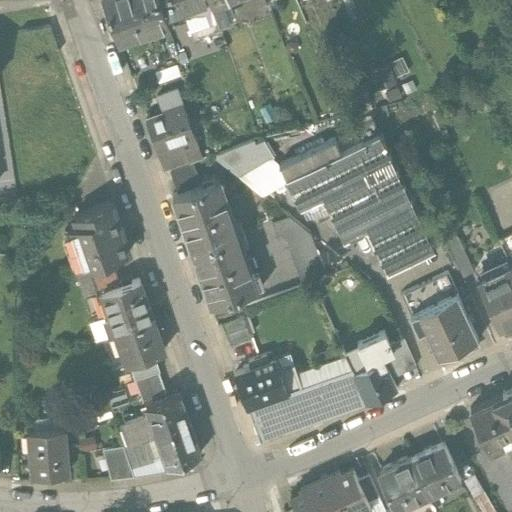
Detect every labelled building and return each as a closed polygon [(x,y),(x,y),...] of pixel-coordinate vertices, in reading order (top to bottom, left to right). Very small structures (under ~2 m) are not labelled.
[(104,0),(119,43),(168,25),(160,0),(104,0)] [(160,0),(168,25),(214,9),(210,0),(160,0)] [(210,0),(214,9),(218,21),(229,17),(222,0),(210,0)] [(408,72),(401,56),(390,61),(397,77),(408,72)] [(387,64),(369,73),(377,91),(396,82),(387,64)] [(165,173),(169,171),(192,163),(201,160),(176,87),(156,94),(162,112),(145,118),(165,173)] [(334,137),(281,164),(288,179),(299,203),(344,239),(367,229),(386,269),(434,247),(380,132),(379,132),(372,117),(344,131),(350,145),(340,150),(334,137)] [(281,164),(271,156),(238,176),(261,195),(288,179),(281,164)] [(200,185),(192,163),(169,171),(178,193),(200,185)] [(172,195),(192,250),(236,235),(216,180),(200,185),(178,193),(172,195)] [(67,227),(81,268),(111,258),(129,252),(112,202),(74,215),(77,223),(67,227)] [(288,216),(269,223),(276,239),(284,237),(301,286),(325,277),(310,233),(288,216)] [(511,230),(497,238),(508,260),(511,258),(511,230)] [(462,275),(473,270),(455,233),(444,238),(462,275)] [(255,290),(236,235),(192,250),(211,305),(255,290)] [(0,267),(7,269),(8,255),(0,253),(0,267)] [(85,298),(101,293),(100,292),(121,284),(111,258),(81,268),(75,270),(85,298)] [(499,327),(511,320),(511,268),(508,260),(475,275),(499,327)] [(400,295),(410,314),(456,293),(447,273),(400,295)] [(94,341),(115,334),(153,321),(139,278),(121,284),(100,292),(101,293),(109,315),(88,322),(94,341)] [(477,337),(456,293),(410,314),(417,331),(424,328),(437,356),(464,344),(466,349),(478,344),(475,338),(477,337)] [(251,338),(243,316),(222,323),(230,346),(251,338)] [(125,363),(130,362),(152,354),(164,350),(153,321),(115,334),(125,363)] [(396,388),(391,376),(385,362),(389,342),(384,332),(343,350),(345,354),(351,368),(366,402),(396,388)] [(402,336),(389,342),(385,362),(391,376),(416,365),(402,336)] [(337,356),(335,350),(319,355),(321,362),(296,370),(301,386),(351,368),(345,354),(337,356)] [(280,372),(275,357),(271,359),(269,353),(265,355),(265,354),(248,360),(250,367),(235,372),(247,407),(287,393),(286,391),(301,386),(296,370),(295,367),(280,372)] [(130,362),(136,379),(156,372),(158,371),(152,354),(130,362)] [(259,440),(366,402),(351,368),(301,386),(286,391),(287,393),(247,407),(259,440)] [(164,393),(156,372),(136,379),(134,380),(141,401),(164,393)] [(511,388),(502,393),(511,414),(511,388)] [(147,413),(154,436),(190,424),(179,393),(144,405),(147,413)] [(479,427),(489,452),(503,445),(511,441),(511,414),(502,393),(469,409),(473,416),(468,418),(473,430),(479,427)] [(112,409),(107,394),(86,401),(91,416),(112,409)] [(119,423),(127,445),(154,436),(147,413),(119,423)] [(200,454),(190,424),(154,436),(164,464),(167,464),(176,461),(179,468),(190,464),(188,457),(200,454)] [(68,473),(63,429),(27,433),(32,477),(68,473)] [(112,480),(135,477),(170,471),(167,464),(164,464),(154,436),(127,445),(120,446),(104,450),(112,480)] [(443,440),(410,456),(427,492),(461,476),(452,458),(443,440)] [(511,462),(511,441),(503,445),(511,462)] [(487,511),(493,509),(462,453),(452,458),(461,476),(481,511),(487,511)] [(395,508),(427,492),(410,456),(377,472),(395,508)] [(351,468),(331,478),(347,511),(362,511),(371,508),(357,480),(351,468)] [(385,511),(368,475),(357,480),(371,508),(362,511),(385,511)] [(322,511),(347,511),(331,478),(311,487),(322,511)] [(322,511),(311,487),(290,496),(295,507),(296,511),(322,511)]
